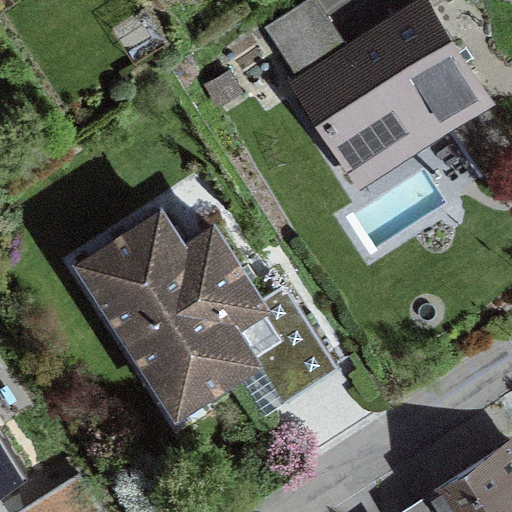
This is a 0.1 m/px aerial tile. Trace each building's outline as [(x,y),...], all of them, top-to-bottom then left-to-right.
[(301,0),(264,24),(296,74),(346,43),(318,0),(301,0)] [(480,92),(483,90),(429,7),(303,88),(357,171),(445,114),(480,92)] [(484,174),(511,156),(511,142),(480,92),(445,114),(484,174)] [(159,208),(109,241),(131,275),(105,291),(155,369),(180,353),(202,388),(253,355),(282,400),(338,364),(283,281),(259,296),(212,223),(181,243),(159,208)] [(0,425),(0,485),(27,468),(0,425)] [(511,511),(511,443),(510,440),(400,511),(511,511)] [(30,503),(35,511),(105,511),(80,472),(30,503)]
